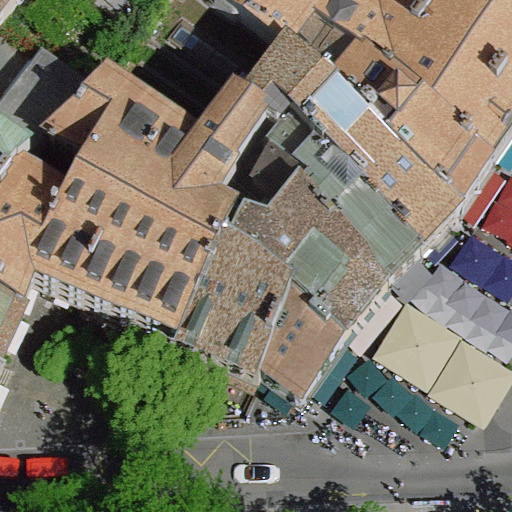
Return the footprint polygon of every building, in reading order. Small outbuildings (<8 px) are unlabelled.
[(0,0),(0,40),(3,37),(32,0),(0,0)] [(134,64),(109,97),(141,122),(149,108),(159,107),(212,147),(236,115),(254,125),(292,68),(253,37),(219,13),(204,0),(175,0),(170,8),(130,59),(134,64)] [(228,0),(204,0),(219,13),(228,0)] [(228,0),(219,13),(253,37),(278,5),(271,0),(228,0)] [(271,0),(278,5),(494,175),(511,148),(511,3),(505,0),(408,0),(381,37),(336,3),(337,0),(271,0)] [(494,175),(278,5),(253,37),(292,68),(300,56),(334,79),(340,72),(352,81),(333,106),(460,223),(478,200),(494,175)] [(0,109),(7,115),(45,68),(3,37),(0,40),(0,109)] [(0,370),(14,343),(24,320),(0,303),(0,207),(23,180),(52,156),(99,106),(45,68),(7,115),(0,124),(0,370)] [(447,238),(460,223),(333,106),(292,68),(254,125),(273,135),(281,140),(289,132),(422,263),(447,238)] [(0,303),(24,320),(34,292),(92,317),(102,322),(178,356),(229,255),(238,233),(219,221),(273,135),(254,125),(236,115),(212,147),(201,164),(141,122),(109,97),(99,106),(52,156),(91,176),(72,208),(23,180),(0,207),(0,303)] [(399,287),(422,263),(289,132),(281,140),(266,166),(276,171),(313,199),(303,209),(389,297),(399,287)] [(295,306),(345,351),(355,339),(389,297),(303,209),(313,199),(276,171),(255,202),(288,223),(271,243),(238,233),(229,255),(295,306)] [(260,393),(265,384),(295,306),(229,255),(178,356),(221,375),(260,393)] [(303,411),(345,351),(295,306),(265,384),(278,393),(303,411)]
